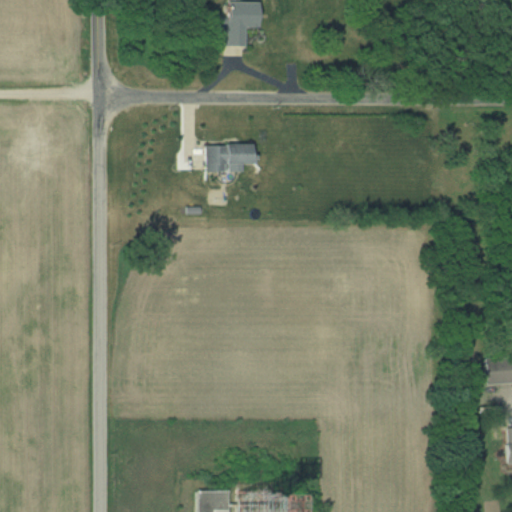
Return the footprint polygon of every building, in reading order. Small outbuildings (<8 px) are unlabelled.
[(254,0),(222,0),(223,16),(218,16),(218,45),(242,45),(242,27),(254,27),(254,0)] [(200,143),(200,170),(221,170),(221,163),(246,163),(246,143),(200,143)] [(511,381),(511,355),(482,356),(482,382),(511,381)] [(502,464),(511,464),(511,426),(503,426),(502,464)] [(191,491),(191,511),(225,511),(226,491),(191,491)]
